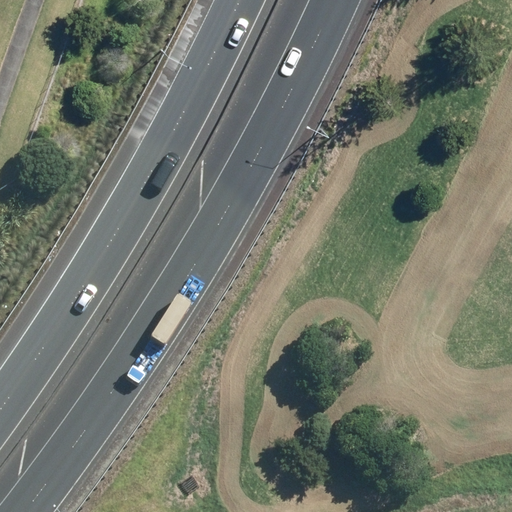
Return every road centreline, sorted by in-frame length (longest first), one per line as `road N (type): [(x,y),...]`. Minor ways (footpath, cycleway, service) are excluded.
road 1 (motorway): [(344,0),(256,185),(35,511)]
road 2 (motorway): [(0,400),(174,133),(236,0)]
